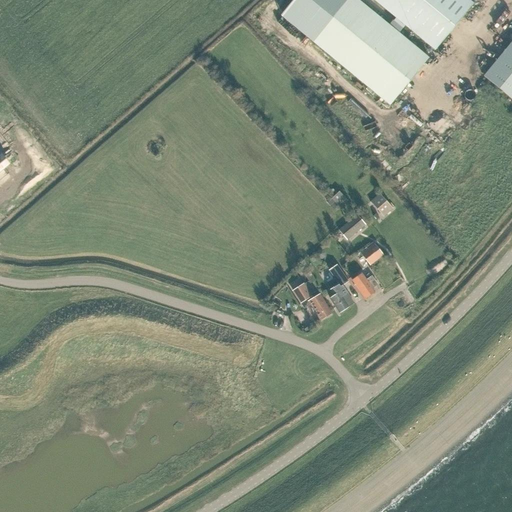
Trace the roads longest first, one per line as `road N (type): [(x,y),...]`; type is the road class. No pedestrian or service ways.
road 1 (unclassified): [(361,400),(320,351),(264,330),(122,285),(0,279)]
road 2 (tertiary): [(361,400),(511,254)]
road 3 (tertiary): [(205,511),(361,400)]
